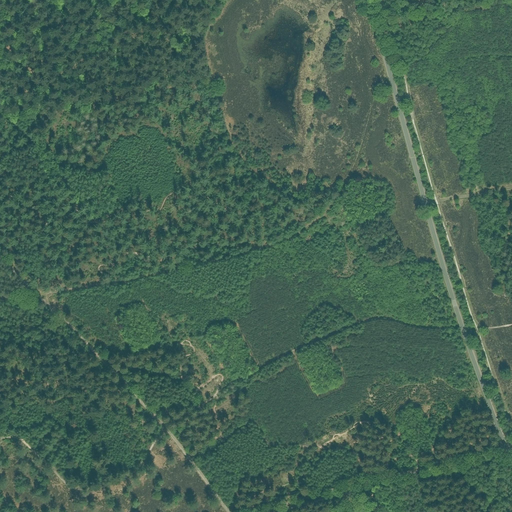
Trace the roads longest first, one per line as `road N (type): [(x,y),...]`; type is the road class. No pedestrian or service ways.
road 1 (unclassified): [(511,461),(450,292),(369,0)]
road 2 (track): [(264,244),(39,294)]
road 3 (track): [(0,438),(19,439),(71,487),(88,489),(137,467),(168,431)]
road 4 (track): [(39,294),(168,431)]
road 5 (track): [(205,25),(200,57),(229,157),(256,187)]
road 6 (track): [(256,187),(289,200),(337,195),(307,225),(264,244)]
road 7 (track): [(258,511),(419,469)]
road 8 (track): [(337,195),(354,172),(376,83),(388,69)]
